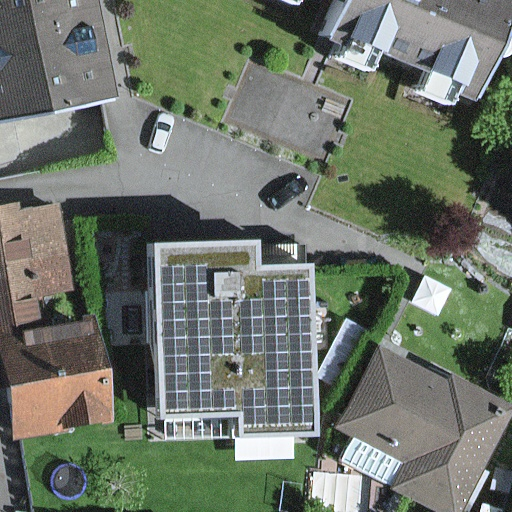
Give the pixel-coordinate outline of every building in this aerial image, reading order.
[(0,0),(0,113),(107,94),(89,0),(0,0)] [(500,0),(341,0),(325,41),(462,96),(500,0)] [(62,203),(0,215),(0,370),(15,443),(114,423),(98,344),(74,349),(65,302),(81,299),(62,203)] [(243,273),(262,273),(261,243),(155,246),(160,419),(247,416),(243,273)] [(262,273),(243,273),(247,416),(247,440),(312,438),(308,272),(262,273)] [(445,294),(411,275),(392,310),(427,329),(445,294)] [(451,511),(501,415),(389,359),(330,466),(418,511),(451,511)]
